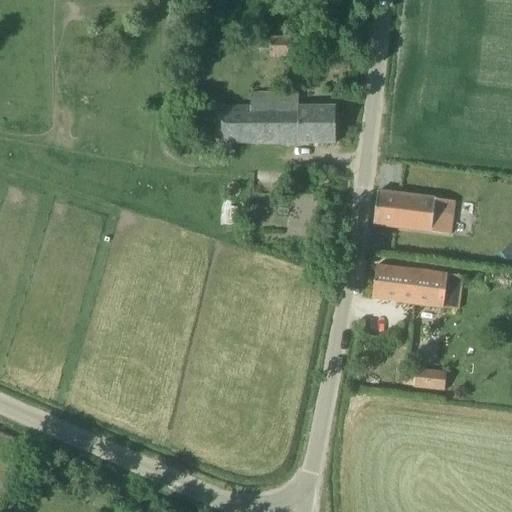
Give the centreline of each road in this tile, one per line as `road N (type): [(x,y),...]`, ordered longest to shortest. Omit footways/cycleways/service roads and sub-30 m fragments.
road 1 (unclassified): [(296,511),(362,205),(385,0)]
road 2 (unclassified): [(218,511),(0,405)]
